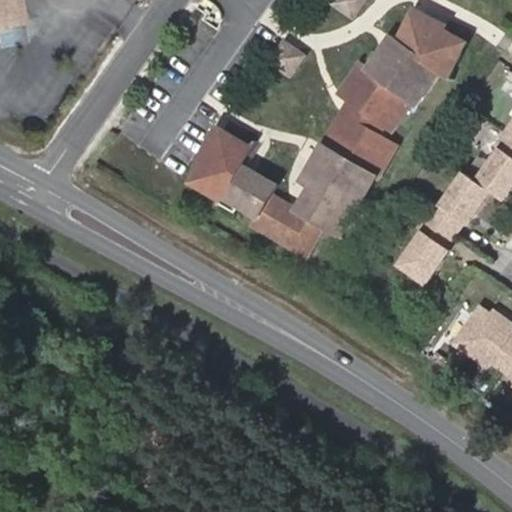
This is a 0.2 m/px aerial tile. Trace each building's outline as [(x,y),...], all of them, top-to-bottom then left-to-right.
[(0,0),(0,19),(14,17),(11,0),(0,0)] [(361,0),(334,0),(333,2),(351,15),(361,0)] [(358,62),(336,92),(382,125),(403,95),(410,101),(415,104),(439,72),(447,76),(458,55),(449,50),(456,37),(411,14),(397,41),(389,36),(385,42),(392,48),(374,74),(366,68),(358,62)] [(465,42),(456,37),(449,50),(458,55),(465,42)] [(385,42),(366,68),(374,74),(392,48),(385,42)] [(301,56),(282,43),(269,61),(288,74),(301,56)] [(403,95),(382,125),(390,130),(410,101),(403,95)] [(251,147),(220,129),(190,182),(220,199),(221,196),(256,216),(251,225),(304,255),(320,226),(340,236),(374,176),(369,172),(387,141),(339,113),(316,151),(326,157),(310,186),(319,191),(314,200),(305,194),(296,209),(270,194),(276,184),(241,164),(251,147)] [(511,135),(506,131),(497,144),(502,148),(479,181),(496,193),(508,201),(511,195),(511,135)] [(395,145),(387,141),(369,172),(374,176),(377,177),(395,145)] [(326,157),(316,151),(300,180),(310,186),(326,157)] [(496,193),(479,181),(467,173),(445,205),(439,201),(429,216),(459,238),(469,223),(477,211),(481,214),(496,193)] [(319,191),(310,186),(305,194),(314,200),(319,191)] [(477,211),(469,223),(473,226),(481,214),(477,211)] [(459,238),(429,216),(421,228),(426,232),(403,266),(432,285),(446,264),(442,262),(451,250),(459,238)] [(451,250),(442,262),(446,264),(454,252),(451,250)] [(507,323),(495,314),(487,308),(459,347),(494,372),(497,367),(510,375),(511,372),(511,320),(510,319),(507,323)] [(507,323),(510,319),(498,310),(495,314),(507,323)]
